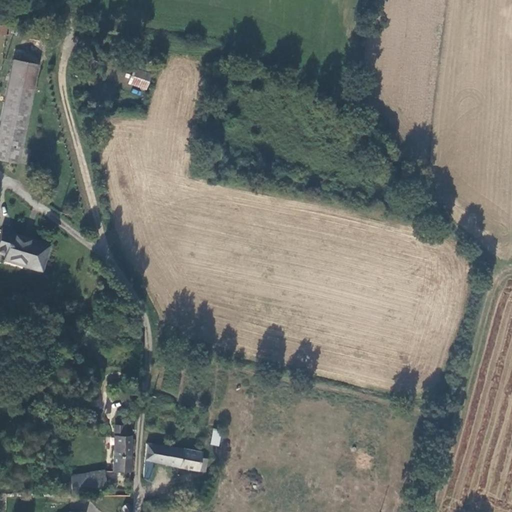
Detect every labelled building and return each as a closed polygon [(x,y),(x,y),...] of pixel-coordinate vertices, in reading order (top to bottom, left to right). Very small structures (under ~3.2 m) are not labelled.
[(9,31),(0,29),(0,38),(7,40),(9,31)] [(37,55),(13,50),(0,108),(0,160),(14,164),(37,55)] [(149,63),(134,58),(126,84),(141,89),(149,63)] [(13,234),(2,230),(2,231),(0,235),(0,257),(3,258),(3,261),(23,268),(22,271),(39,277),(48,250),(13,238),(13,234)] [(113,433),(122,434),(123,425),(114,425),(113,433)] [(220,432),(212,430),(209,445),(217,447),(220,432)] [(128,472),(130,438),(114,437),(113,472),(128,472)] [(201,453),(146,444),(142,479),(149,479),(152,462),(203,473),(206,460),(200,459),(201,453)] [(74,493),(106,488),(103,472),(72,478),(74,493)]
